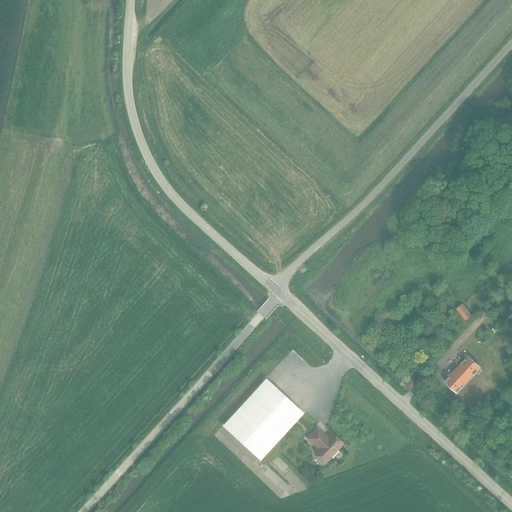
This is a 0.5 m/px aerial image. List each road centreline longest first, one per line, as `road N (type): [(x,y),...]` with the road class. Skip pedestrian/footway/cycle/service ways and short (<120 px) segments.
road 1 (unclassified): [(272,288),(511,44)]
road 2 (unclassified): [(272,288),(163,182),(137,131),(127,72),(133,0)]
road 3 (unclassified): [(511,500),(278,293)]
road 4 (unclassified): [(85,511),(278,293)]
